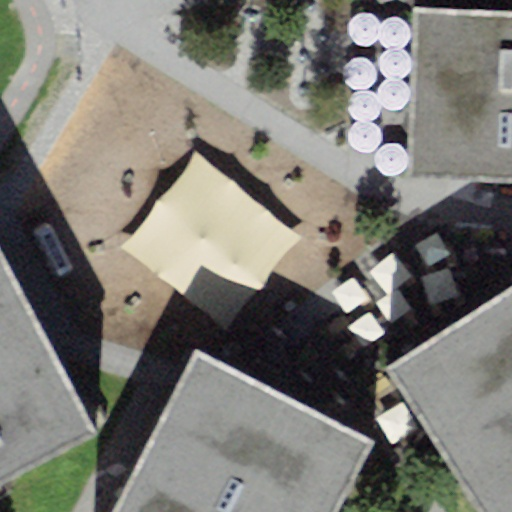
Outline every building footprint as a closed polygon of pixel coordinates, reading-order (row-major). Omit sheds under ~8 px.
[(511,25),(411,21),(404,177),(511,181),(511,25)] [(205,190),(284,271),(330,227),(250,146),(205,190)] [(0,481),(97,429),(0,249),(0,481)] [(511,511),(511,306),(397,383),(482,511),(511,511)] [(188,398),(129,511),(345,511),(370,463),(233,392),(200,376),(188,398)]
